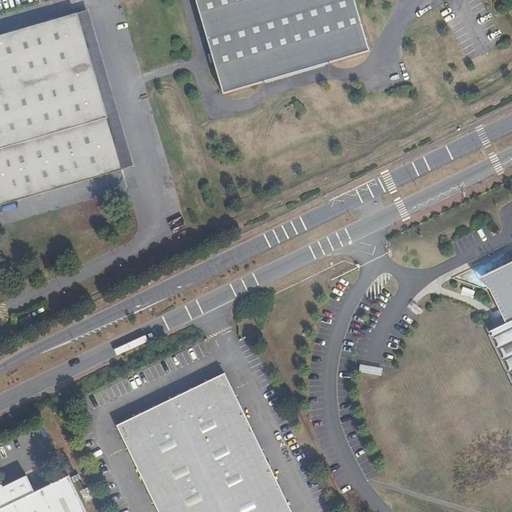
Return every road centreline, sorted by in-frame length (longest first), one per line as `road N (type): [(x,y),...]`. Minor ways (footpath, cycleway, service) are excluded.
road 1 (tertiary): [(0,403),(511,152)]
road 2 (tertiary): [(511,121),(0,369)]
